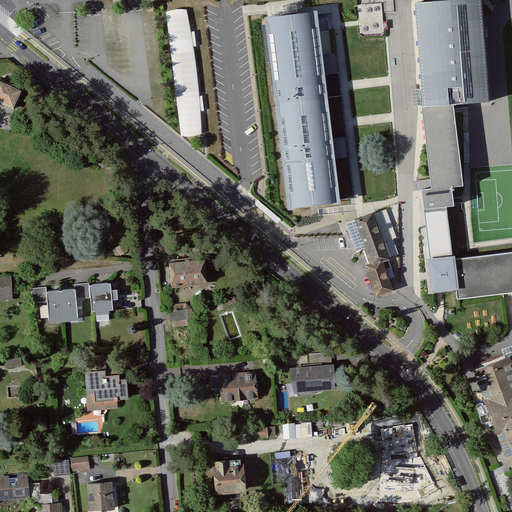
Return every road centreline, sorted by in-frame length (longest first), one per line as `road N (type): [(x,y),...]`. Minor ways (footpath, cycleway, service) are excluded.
road 1 (tertiary): [(482,511),(447,429),(407,375),(157,161)]
road 2 (residential): [(173,511),(144,196),(157,161)]
road 3 (tertiary): [(157,161),(0,32)]
